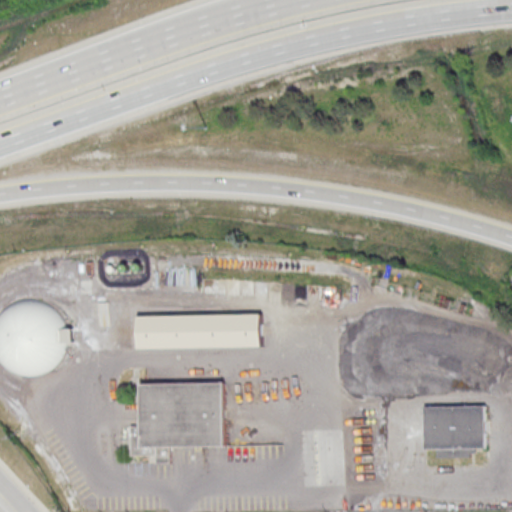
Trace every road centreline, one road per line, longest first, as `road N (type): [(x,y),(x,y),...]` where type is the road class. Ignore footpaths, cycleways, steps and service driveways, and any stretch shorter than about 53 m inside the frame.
road 1 (motorway): [(0,143),(310,40),(511,6)]
road 2 (motorway): [(0,193),(219,181),(415,205),(511,235)]
road 3 (motorway): [(287,0),(0,97)]
